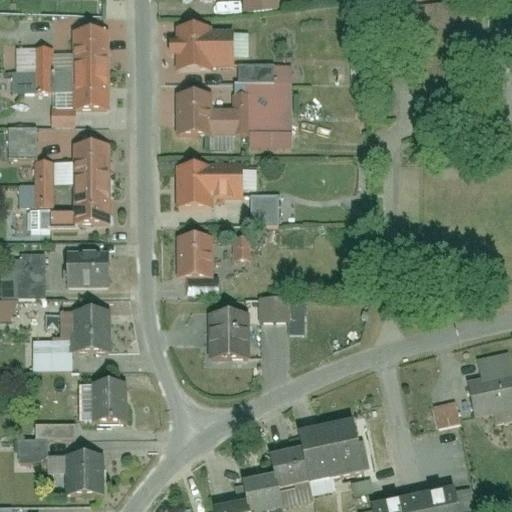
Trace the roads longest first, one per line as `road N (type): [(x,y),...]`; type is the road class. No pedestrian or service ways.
road 1 (residential): [(142,0),(152,335)]
road 2 (residential): [(278,398),(399,350),(511,323)]
